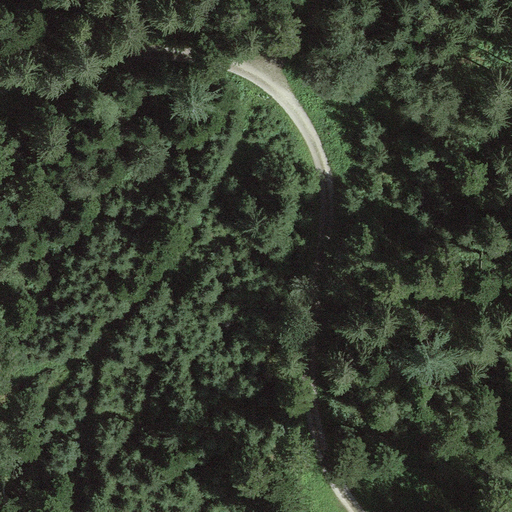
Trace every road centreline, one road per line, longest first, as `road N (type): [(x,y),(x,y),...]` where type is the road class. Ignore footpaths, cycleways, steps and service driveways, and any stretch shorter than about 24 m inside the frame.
road 1 (track): [(259,76),(306,127),(326,181),(307,376),(316,434),(354,511)]
road 2 (track): [(0,87),(164,51),(259,76),(302,0)]
